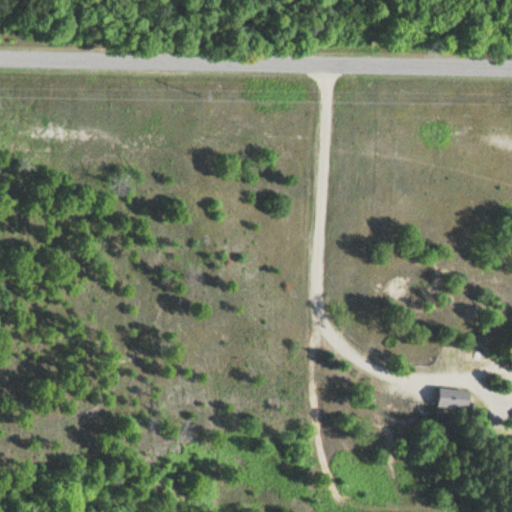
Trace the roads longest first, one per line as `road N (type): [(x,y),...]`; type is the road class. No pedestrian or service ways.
road 1 (residential): [(0,56),(511,65)]
road 2 (track): [(316,322),(312,410),(344,500),(486,511)]
road 3 (residential): [(330,61),(316,322)]
